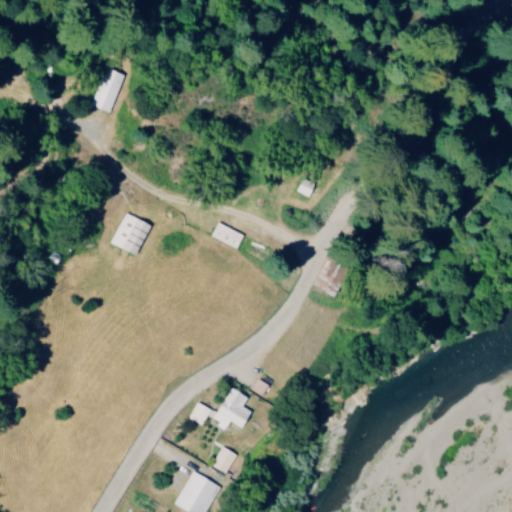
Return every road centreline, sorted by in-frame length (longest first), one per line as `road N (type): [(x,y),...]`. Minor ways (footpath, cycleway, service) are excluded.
road 1 (track): [(306,249),(146,194),(114,165),(107,144),(107,115),(120,86),(150,51),(243,0)]
road 2 (residential): [(98,511),(181,397),(249,350),(289,310),(310,274),(306,249)]
road 3 (residential): [(306,249),(362,188),(421,16),(455,0)]
